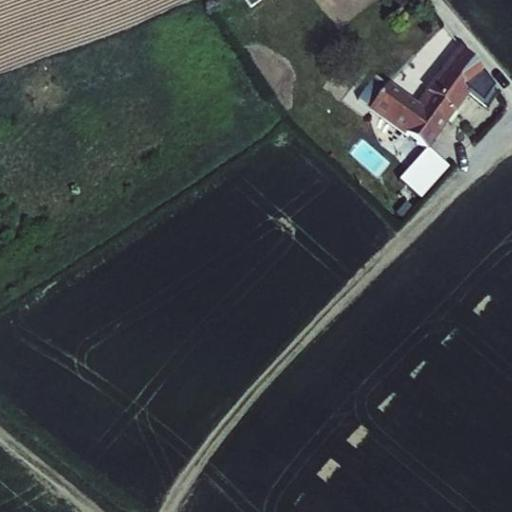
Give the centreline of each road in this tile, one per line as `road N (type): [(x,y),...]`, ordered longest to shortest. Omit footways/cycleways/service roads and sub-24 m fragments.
road 1 (track): [(511,133),(226,431),(177,511)]
road 2 (track): [(94,511),(0,431)]
